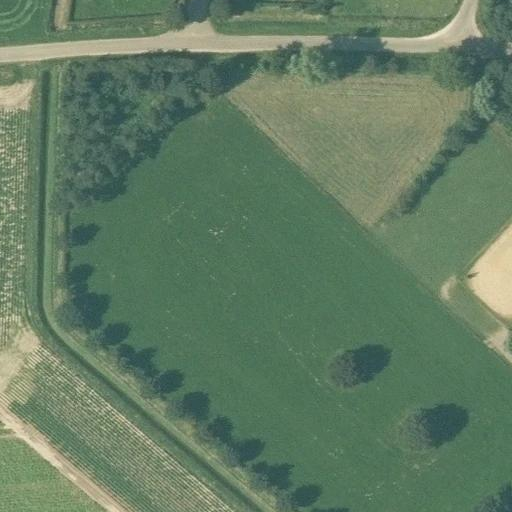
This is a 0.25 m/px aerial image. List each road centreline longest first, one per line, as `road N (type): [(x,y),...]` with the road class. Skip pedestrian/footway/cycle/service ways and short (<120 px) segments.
road 1 (unclassified): [(450,47),(176,46)]
road 2 (unclassified): [(176,46),(0,57)]
